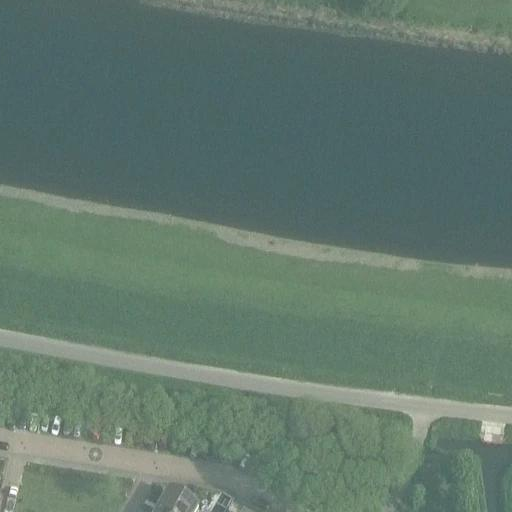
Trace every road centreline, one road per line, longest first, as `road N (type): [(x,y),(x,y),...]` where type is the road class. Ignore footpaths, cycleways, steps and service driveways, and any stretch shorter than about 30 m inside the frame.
road 1 (unclassified): [(511,416),(0,338)]
road 2 (unclassified): [(287,511),(237,482),(155,464)]
road 3 (unclassified): [(155,464),(24,441)]
